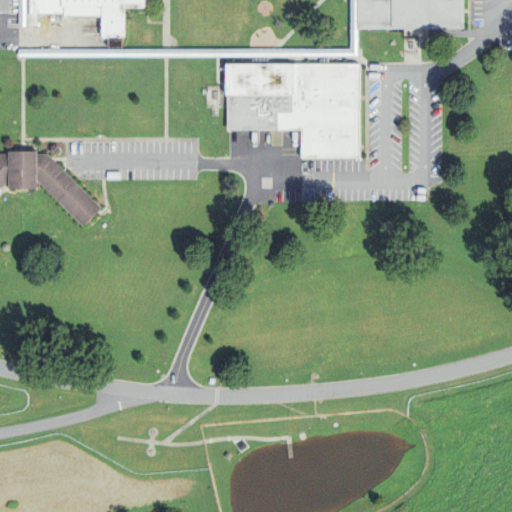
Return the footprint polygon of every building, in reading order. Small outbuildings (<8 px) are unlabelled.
[(19,0),(20,26),(38,26),(37,16),(102,15),(102,37),(125,37),(125,8),(145,8),(145,0),(19,0)] [(335,0),(350,56),(357,56),(357,29),(462,28),(461,0),(335,0)] [(334,49),(285,50),(285,60),(334,59),(334,49)] [(299,131),(299,158),(358,159),(358,64),(225,63),(224,130),(299,131)] [(35,180),(82,226),(101,208),(45,153),(0,152),(0,188),(35,189),(35,180)]
